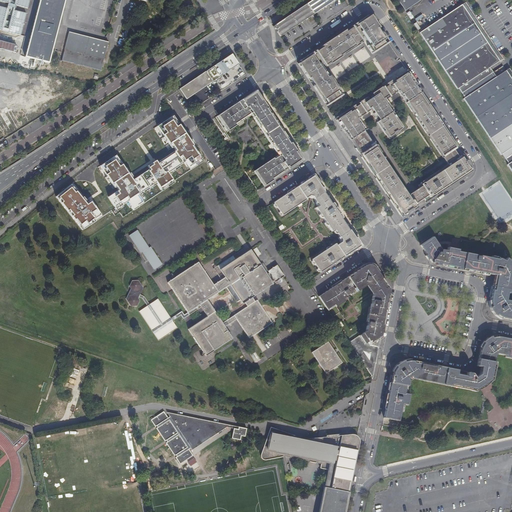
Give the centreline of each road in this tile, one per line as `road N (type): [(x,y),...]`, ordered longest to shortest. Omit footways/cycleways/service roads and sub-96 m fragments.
road 1 (residential): [(385,239),(479,169),(384,19),(376,9),(357,10),(271,69)]
road 2 (primary): [(0,200),(244,27)]
road 3 (primary): [(232,9),(220,32),(11,173)]
road 4 (unclassified): [(511,442),(382,472)]
